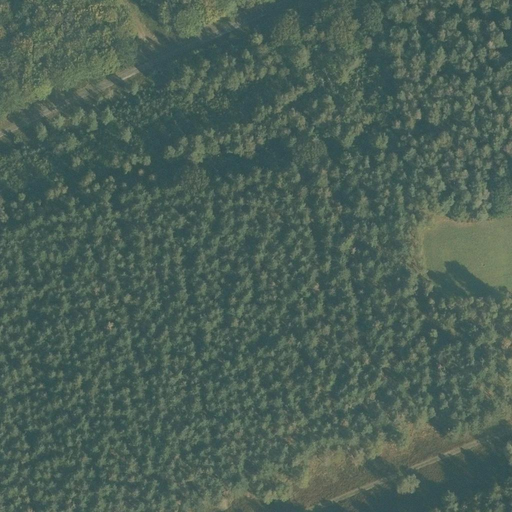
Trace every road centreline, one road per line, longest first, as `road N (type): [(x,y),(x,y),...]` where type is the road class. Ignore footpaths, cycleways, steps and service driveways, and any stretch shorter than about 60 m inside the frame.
road 1 (track): [(292,0),(0,135)]
road 2 (track): [(303,511),(511,428)]
